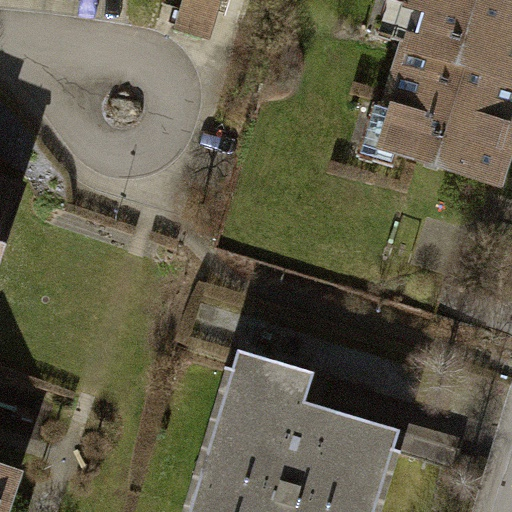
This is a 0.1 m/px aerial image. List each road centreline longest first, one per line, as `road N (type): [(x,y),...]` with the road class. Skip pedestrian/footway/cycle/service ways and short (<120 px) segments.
road 1 (residential): [(87,77),(77,96),(87,138),(126,156),(164,137)]
road 2 (residential): [(164,137),(173,95),(163,76),(125,58),(87,77)]
